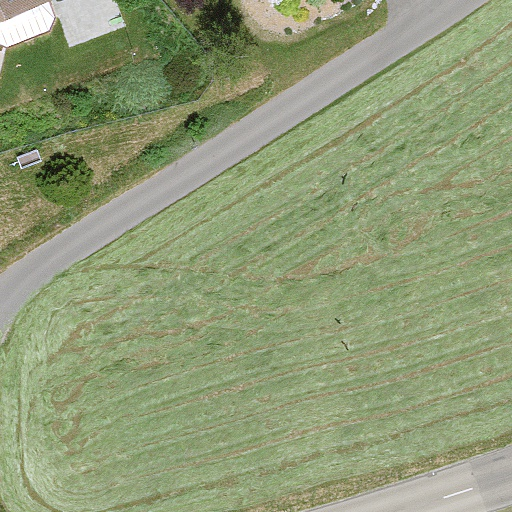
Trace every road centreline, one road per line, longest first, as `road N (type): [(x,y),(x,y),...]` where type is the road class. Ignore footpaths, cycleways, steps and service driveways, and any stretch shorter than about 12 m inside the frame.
road 1 (residential): [(461,0),(0,307)]
road 2 (tertiary): [(511,473),(394,511)]
